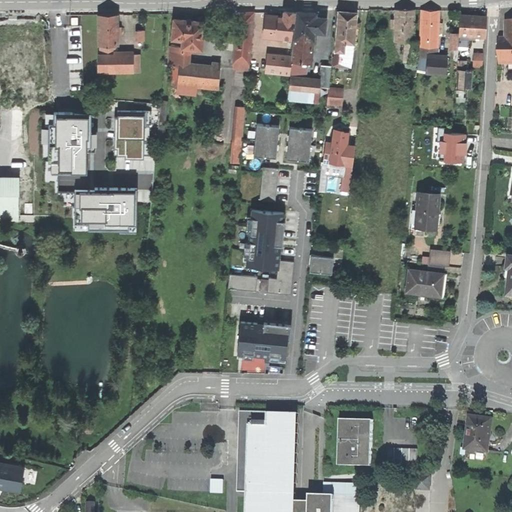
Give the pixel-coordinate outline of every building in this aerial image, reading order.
[(407,41),(414,41),(414,9),(400,9),(396,9),(396,41),(407,41)] [(420,47),(437,48),(439,11),(433,10),(422,10),(420,47)] [(265,36),(292,39),(295,12),(285,11),(284,16),(274,15),(267,14),(265,36)] [(340,58),(352,59),(354,42),(355,43),(358,12),(348,11),(340,11),(335,57),(333,57),(332,65),(339,66),(340,58)] [(236,69),(248,70),(254,12),(242,12),(237,62),(236,69)] [(311,13),(298,12),(289,100),(295,100),(296,89),(320,92),(320,87),(330,88),(332,65),(322,64),(320,80),(305,79),(307,63),(311,63),(314,31),(325,32),(327,19),(316,17),(316,13),(311,13)] [(116,44),(119,44),(118,20),(118,14),(99,14),(99,45),(101,45),(116,44)] [(460,15),(459,38),(467,39),(475,39),(476,36),(484,36),(485,16),(476,16),(460,15)] [(175,19),(173,39),(184,40),(183,47),(171,46),(169,67),(175,68),(180,68),(178,83),(177,93),(196,94),(197,84),(219,86),(221,67),(189,64),(191,48),(202,49),(203,43),(206,43),(207,34),(204,34),(205,21),(199,21),(175,19)] [(511,22),(508,22),(507,42),(502,42),(501,63),(511,63),(511,22)] [(24,27),(25,65),(41,65),(43,26),(24,27)] [(0,66),(1,67),(25,65),(24,27),(7,28),(0,28),(0,66)] [(467,39),(459,38),(459,48),(467,48),(467,39)] [(417,41),(414,41),(407,41),(407,61),(417,61),(417,41)] [(116,54),(116,44),(101,45),(101,54),(116,54)] [(437,48),(420,47),(419,58),(426,58),(426,55),(437,56),(437,48)] [(98,71),(134,70),(134,54),(116,54),(101,54),(98,55),(98,71)] [(290,65),(291,56),(268,54),(267,62),(280,64),(279,72),(291,73),(292,65),(290,65)] [(446,56),(437,56),(426,55),(426,58),(425,73),(445,74),(446,56)] [(351,67),(352,59),(340,58),(339,66),(351,67)] [(458,60),(458,69),(466,69),(466,61),(458,60)] [(417,75),(417,61),(407,61),(407,75),(417,75)] [(1,67),(2,90),(42,88),(41,65),(25,65),(1,67)] [(466,69),(458,69),(457,87),(471,88),(472,70),(466,69)] [(344,89),(330,88),(329,104),(342,105),(344,89)] [(319,103),(320,92),(296,89),(295,100),(319,103)] [(167,102),(161,101),(158,137),(164,137),(167,102)] [(235,144),(243,144),(246,108),(239,107),(235,144)] [(146,111),(118,111),(118,117),(118,118),(117,118),(117,148),(118,148),(118,155),(125,155),(144,155),(144,127),(146,127),(146,111)] [(54,112),(54,114),(80,114),(79,129),(88,129),(88,136),(91,136),(91,133),(91,112),(54,112)] [(45,124),(48,124),(48,123),(54,123),(54,114),(46,113),(45,124)] [(80,114),(54,114),(54,123),(48,123),(48,124),(48,126),(48,158),(48,161),(48,162),(52,162),(52,173),(58,174),(87,174),(87,151),(87,146),(91,146),(91,136),(88,136),(88,129),(79,129),(80,114)] [(279,125),(257,123),(254,156),(276,158),(277,149),(278,135),(279,125)] [(312,129),(289,127),(288,137),(287,149),(286,159),(309,161),(312,129)] [(344,129),(335,128),(333,142),(327,141),(324,162),(345,164),(342,190),(350,191),(356,145),(348,144),(350,131),(346,131),(344,131),(344,129)] [(96,133),(91,133),(91,136),(91,146),(87,146),(87,151),(95,151),(96,133)] [(279,168),(264,166),(263,172),(260,200),(276,201),(279,168)] [(58,190),(58,174),(52,173),(50,173),(50,190),(58,190)] [(0,194),(18,194),(18,177),(0,176),(0,194)] [(95,190),(74,190),(74,206),(75,206),(75,222),(82,222),(82,224),(90,224),(90,228),(97,228),(97,229),(121,229),(121,224),(137,224),(137,188),(112,188),(95,188),(95,190)] [(418,210),(416,226),(427,227),(436,228),(437,211),(439,194),(419,192),(418,210)] [(0,219),(18,220),(18,194),(0,194),(0,219)] [(274,211),(252,209),(252,218),(253,218),(252,232),(250,232),(249,242),(251,242),(249,256),(248,256),(247,265),(278,268),(279,268),(280,259),(281,251),(279,251),(279,247),(279,244),(280,233),(283,234),(284,220),(285,212),(274,211)] [(324,246),(323,255),(334,256),(334,257),(343,258),(344,248),(324,246)] [(450,252),(431,249),(429,264),(448,266),(450,252)] [(323,255),(312,254),(311,263),(310,271),(333,273),(334,257),(334,256),(323,255)] [(295,261),(280,259),(279,268),(278,268),(277,278),(269,277),(268,292),(281,293),(282,281),(293,282),(295,261)] [(428,265),(427,272),(442,273),(443,267),(428,265)] [(442,284),(443,274),(442,273),(427,272),(409,269),(406,292),(421,293),(421,296),(440,298),(442,284)] [(257,291),(258,276),(230,273),(229,288),(257,291)] [(269,279),(261,278),(260,292),(268,293),(269,279)] [(293,282),(282,281),(281,293),(292,294),(293,282)] [(258,322),(241,321),(238,353),(245,354),(245,352),(254,353),(253,354),(271,356),(271,355),(280,355),(280,357),(286,358),(288,339),(286,339),(288,325),(273,324),(272,327),(264,327),(261,326),(258,326),(258,322)] [(264,321),(264,327),(272,327),(273,324),(288,325),(286,339),(288,339),(291,339),(292,326),(292,324),(264,321)] [(336,511),(337,494),(324,493),(312,493),(312,500),(282,500),(282,493),(293,493),(296,412),(242,410),(239,491),(250,491),(248,511),(336,511)] [(301,412),(296,412),(293,493),(299,493),(301,412)] [(466,448),(488,451),(490,438),(491,433),(493,419),(491,418),(470,415),(466,448)] [(340,465),(372,466),(373,433),(374,420),(341,419),(340,465)] [(410,448),(402,448),(402,466),(410,466),(410,448)] [(418,449),(410,448),(410,466),(417,466),(418,449)] [(0,487),(1,488),(22,491),(26,465),(0,460),(0,487)] [(430,476),(417,476),(417,489),(429,489),(430,476)] [(360,511),(362,495),(337,494),(336,511),(360,511)]
